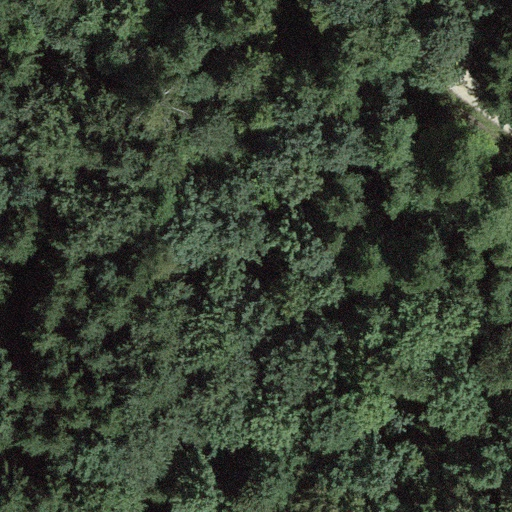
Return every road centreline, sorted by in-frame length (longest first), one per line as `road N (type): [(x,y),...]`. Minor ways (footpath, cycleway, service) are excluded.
road 1 (track): [(0,410),(511,398)]
road 2 (track): [(511,117),(354,0)]
